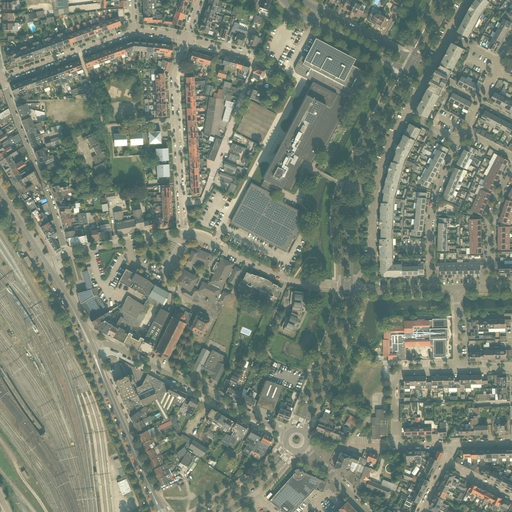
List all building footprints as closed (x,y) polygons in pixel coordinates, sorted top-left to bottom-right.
[(67,0),(56,0),(58,10),(68,8),(68,7),(67,0)] [(177,3),(174,3),(172,2),(171,4),(174,4),(173,5),(186,9),(186,8),(187,8),(188,3),(179,0),(178,3),(177,3)] [(220,4),(221,2),(219,1),(215,0),(208,0),(209,1),(208,4),(221,8),(222,6),(220,4)] [(267,10),(272,12),(274,6),(269,4),(271,1),(268,0),(256,0),(254,7),(259,9),(259,7),(267,10)] [(345,4),(343,9),(347,11),(347,10),(352,12),(356,3),(351,1),(351,2),(346,0),(344,4),(345,4)] [(475,0),(470,7),(470,8),(471,8),(470,10),(469,9),(457,32),(469,38),(471,35),(481,16),(483,13),(492,0),(475,0)] [(19,4),(19,1),(11,2),(3,2),(3,9),(11,9),(11,10),(16,10),(16,5),(19,4)] [(361,16),(362,13),(363,13),(365,10),(361,7),(361,6),(356,3),(352,12),(357,14),(356,16),(360,18),(361,16)] [(176,12),(184,14),(185,12),(185,11),(186,9),(173,5),(173,7),(176,8),(177,8),(176,12)] [(221,19),(221,17),(214,14),(215,12),(206,9),(205,12),(205,14),(221,19)] [(511,10),(508,13),(506,11),(503,14),(511,21),(511,19),(511,10)] [(173,15),(167,13),(166,15),(167,15),(174,17),(182,20),(183,17),(184,17),(184,14),(176,12),(175,15),(173,14),(173,15)] [(368,19),(367,20),(371,22),(372,21),(376,23),(376,24),(381,15),(376,12),(375,14),(371,12),(369,15),(370,16),(368,19)] [(388,24),(390,20),(386,18),(388,14),(383,12),(381,15),(376,24),(381,26),(382,26),(385,28),(388,23),(388,24)] [(15,14),(12,14),(3,14),(3,15),(3,16),(3,17),(3,23),(14,24),(14,23),(14,17),(15,17),(15,14)] [(143,20),(144,20),(144,21),(147,21),(147,23),(162,22),(162,14),(159,15),(144,15),(144,17),(143,18),(143,20)] [(217,21),(221,22),(221,20),(221,19),(205,14),(204,17),(203,20),(211,22),(212,20),(217,21)] [(510,29),(511,25),(511,23),(510,22),(511,21),(503,14),(501,15),(501,17),(501,18),(502,19),(503,20),(501,24),(510,29)] [(263,18),(255,15),(253,22),(261,25),(263,18)] [(164,20),(164,23),(170,24),(171,23),(172,23),(180,26),(182,20),(174,17),(173,21),(164,20)] [(99,25),(102,32),(108,30),(105,22),(104,19),(103,20),(99,21),(98,18),(95,19),(97,22),(98,22),(99,25)] [(112,20),(115,27),(121,25),(120,22),(118,18),(112,20)] [(108,30),(115,27),(112,20),(105,22),(108,30)] [(210,25),(211,22),(203,20),(201,23),(202,23),(201,25),(214,29),(215,27),(210,25)] [(245,37),(246,37),(248,32),(238,28),(239,24),(234,22),(230,31),(238,34),(236,37),(235,37),(234,40),(235,40),(234,44),(235,45),(237,46),(238,45),(238,44),(242,46),(245,37)] [(228,30),(229,26),(222,24),(221,28),(219,33),(220,33),(219,37),(226,38),(228,30)] [(499,28),(508,34),(510,29),(501,24),(499,28)] [(102,32),(99,25),(92,27),(95,34),(102,32)] [(202,32),(207,34),(208,34),(209,31),(213,32),(212,36),(215,37),(217,31),(214,30),(214,29),(201,25),(199,31),(200,31),(202,32)] [(86,29),(89,37),(95,34),(92,27),(86,29)] [(496,33),(505,38),(508,34),(499,28),(496,33)] [(76,41),(82,39),(80,32),(80,31),(79,29),(77,29),(74,30),(72,31),(73,34),(76,41)] [(80,32),(82,39),(89,37),(86,29),(80,31),(80,32)] [(61,31),(59,32),(64,46),(66,45),(69,45),(68,44),(69,44),(67,36),(66,35),(63,36),(61,31)] [(57,48),(58,48),(59,48),(62,47),(61,46),(64,46),(59,32),(56,33),(56,35),(53,36),(55,39),(54,39),(57,48)] [(493,38),(502,43),(505,38),(496,33),(493,38)] [(69,44),(76,41),(73,34),(67,36),(69,44)] [(56,49),(57,48),(54,39),(54,40),(52,35),(49,37),(48,35),(46,36),(51,50),(53,50),(56,49)] [(263,40),(262,40),(257,38),(257,37),(252,35),(252,38),(251,38),(250,42),(250,43),(249,45),(254,46),(254,45),(260,47),(263,40)] [(45,52),(46,52),(46,53),(49,52),(49,51),(51,50),(46,36),(43,37),(44,38),(40,39),(41,41),(45,52)] [(491,42),(500,48),(502,43),(493,38),(491,42)] [(296,240),(299,234),(297,232),(304,220),(297,216),(299,212),(267,195),(273,184),(282,189),(283,187),(292,192),(299,178),(295,176),(301,163),(303,159),(309,163),(310,163),(311,163),(312,163),(312,162),(313,162),(318,151),(320,153),(320,152),(322,153),(341,116),(342,117),(350,101),(346,99),(347,97),(349,98),(353,90),(356,92),(366,73),(352,65),(355,59),(315,39),(305,58),(301,56),(295,67),(295,68),(294,68),(294,69),(294,70),(295,71),(295,72),(296,73),(297,74),(312,82),(285,134),(288,135),(278,154),(275,152),(262,178),(264,180),(260,188),(251,184),(231,223),(236,226),(241,229),(241,228),(285,251),(292,238),(296,240)] [(33,57),(34,56),(35,56),(35,57),(37,56),(38,55),(39,54),(35,43),(34,40),(32,41),(33,47),(30,48),(33,57)] [(500,48),(491,42),(487,40),(485,44),(486,44),(485,46),(489,48),(491,49),(497,53),(500,48)] [(44,53),(45,52),(41,41),(35,43),(39,54),(41,54),(42,54),(44,53)] [(125,52),(129,52),(128,57),(131,58),(132,56),(133,42),(130,43),(129,43),(128,43),(127,44),(125,45),(125,51),(125,52)] [(138,42),(137,42),(136,42),(135,42),(133,42),(132,56),(131,58),(135,58),(136,51),(139,51),(140,42),(138,42)] [(19,43),(20,46),(19,46),(20,49),(17,50),(21,61),(22,61),(23,61),(25,61),(25,60),(27,59),(22,45),(21,43),(19,43)] [(145,58),(145,59),(149,59),(149,52),(153,53),(154,44),(152,44),(151,43),(150,43),(149,43),(147,43),(145,58)] [(430,84),(419,106),(416,112),(426,118),(435,101),(442,104),(441,107),(443,108),(450,94),(446,92),(447,85),(448,85),(447,85),(447,84),(448,81),(446,80),(447,78),(448,77),(449,77),(462,53),(464,49),(452,43),(437,71),(436,70),(435,72),(429,83),(430,84)] [(32,57),(33,57),(30,48),(26,49),(24,44),(22,45),(27,59),(29,58),(30,59),(32,58),(32,57)] [(173,47),(166,45),(164,56),(170,57),(173,47)] [(11,51),(16,63),(18,62),(18,63),(20,62),(21,61),(17,50),(17,49),(14,51),(13,48),(11,46),(9,46),(11,51)] [(112,49),(116,58),(121,56),(118,46),(114,48),(114,49),(112,49)] [(116,58),(112,49),(111,50),(110,49),(107,51),(110,60),(111,62),(116,60),(116,58)] [(12,65),(12,64),(16,63),(11,51),(6,52),(7,55),(6,56),(6,58),(7,58),(9,65),(9,66),(10,66),(11,66),(12,65)] [(103,53),(101,53),(104,62),(110,60),(107,51),(103,52),(103,53)] [(192,52),(189,63),(195,64),(199,54),(192,52)] [(95,55),(98,64),(104,62),(101,53),(99,54),(99,53),(95,55)] [(205,56),(199,54),(195,64),(202,66),(203,64),(205,56)] [(90,58),(93,66),(98,64),(95,55),(91,56),(92,57),(90,58)] [(209,66),(211,57),(205,56),(203,64),(209,66)] [(84,60),(87,68),(93,66),(90,58),(88,58),(88,57),(85,58),(85,59),(84,60)] [(220,64),(222,65),(224,65),(223,71),(219,69),(217,76),(225,79),(227,73),(229,66),(231,58),(224,57),(223,60),(219,59),(218,64),(220,64)] [(237,60),(231,58),(229,66),(227,73),(228,74),(232,73),(233,74),(234,71),(235,68),(237,60)] [(235,68),(234,71),(238,72),(237,74),(238,74),(240,75),(244,62),(237,60),(235,68)] [(82,69),(79,61),(78,62),(78,61),(75,62),(76,63),(74,63),(77,72),(82,69)] [(247,72),(250,63),(244,62),(240,75),(238,74),(237,77),(242,79),(243,75),(244,71),(247,72)] [(72,76),(78,74),(77,72),(74,63),(72,64),(72,63),(68,65),(71,74),(72,76)] [(73,78),(72,76),(71,74),(68,65),(64,66),(64,67),(62,68),(65,76),(66,75),(67,80),(73,78)] [(252,77),(257,79),(258,78),(260,75),(263,77),(266,69),(256,65),(253,73),(252,77)] [(68,82),(67,80),(66,75),(65,76),(62,68),(60,69),(59,68),(58,68),(57,69),(55,70),(58,79),(63,77),(65,83),(68,82)] [(151,69),(151,75),(151,81),(153,81),(164,80),(164,77),(164,75),(164,74),(163,74),(164,71),(158,69),(151,69)] [(60,83),(58,79),(55,70),(54,70),(51,71),(50,72),(54,84),(54,83),(55,85),(60,83)] [(52,84),(54,84),(50,72),(49,72),(46,73),(44,74),(47,83),(48,83),(51,81),(52,84)] [(39,76),(42,84),(42,85),(44,90),(49,88),(48,86),(49,85),(48,83),(47,83),(44,74),(43,74),(40,75),(39,76)] [(87,82),(86,79),(82,80),(80,75),(79,76),(82,85),(87,83),(87,82)] [(39,85),(42,84),(39,76),(38,76),(36,76),(36,77),(33,78),(38,92),(41,91),(39,85)] [(461,77),(457,84),(462,87),(466,79),(461,77)] [(468,77),(467,79),(466,79),(462,87),(467,89),(471,82),(473,79),(468,77)] [(29,79),(28,80),(31,89),(33,88),(35,93),(38,92),(33,78),(31,79),(30,78),(29,79)] [(27,90),(31,89),(28,80),(27,80),(26,80),(24,80),(24,81),(22,82),(27,96),(29,95),(27,90)] [(24,97),(22,98),(23,100),(29,100),(27,96),(22,82),(20,83),(19,82),(17,83),(17,84),(16,84),(19,93),(22,92),(24,97)] [(472,92),(476,84),(471,82),(467,89),(472,92)] [(91,94),(87,83),(82,85),(82,86),(85,93),(85,95),(91,94)] [(19,100),(19,97),(17,97),(16,94),(19,93),(16,84),(15,85),(15,84),(13,85),(12,86),(10,86),(16,100),(19,100)] [(477,94),(481,87),(476,84),(472,92),(477,94)] [(232,96),(233,90),(230,90),(223,88),(221,93),(232,96)] [(246,96),(251,99),(263,104),(265,101),(256,97),(255,97),(257,92),(249,88),(246,96)] [(227,101),(230,102),(232,96),(221,93),(220,99),(227,101)] [(449,101),(454,103),(458,96),(453,93),(449,101)] [(494,93),(490,100),(494,102),(493,104),(494,105),(499,95),(494,93)] [(505,96),(505,95),(500,93),(499,95),(494,105),(499,107),(505,96)] [(458,96),(454,103),(459,106),(463,98),(458,96)] [(499,107),(502,109),(504,110),(510,98),(505,96),(499,107)] [(463,98),(459,106),(464,108),(468,101),(463,98)] [(262,144),(277,115),(251,101),(236,131),(262,144)] [(464,108),(468,111),(472,103),(468,101),(464,108)] [(18,107),(17,107),(19,112),(29,109),(27,103),(23,105),(22,103),(17,103),(18,107)] [(0,120),(10,114),(8,108),(2,112),(0,113),(0,120)] [(21,117),(29,114),(30,117),(33,116),(32,113),(31,113),(29,109),(19,112),(21,117)] [(479,118),(478,120),(485,123),(490,114),(485,111),(481,119),(479,118)] [(13,122),(10,114),(0,120),(0,129),(1,130),(13,122)] [(490,114),(485,123),(489,126),(491,124),(495,116),(490,114)] [(499,119),(495,116),(491,124),(489,126),(494,128),(499,119)] [(30,117),(22,120),(25,130),(27,134),(35,132),(40,130),(42,130),(39,123),(33,125),(32,121),(30,117)] [(494,128),(499,131),(500,129),(504,121),(499,119),(494,128)] [(509,124),(504,121),(500,129),(505,131),(509,124)] [(0,129),(0,137),(5,134),(15,127),(13,122),(1,130),(0,129)] [(421,130),(429,134),(430,132),(421,127),(420,129),(410,124),(407,129),(418,135),(421,130)] [(508,137),(509,134),(510,134),(511,129),(511,125),(509,124),(505,131),(503,134),(508,137)] [(40,130),(35,132),(27,134),(32,148),(40,145),(38,140),(41,139),(42,139),(41,136),(46,134),(44,129),(42,130),(40,130)] [(415,141),(418,135),(407,129),(404,135),(415,141)] [(149,144),(161,144),(161,131),(148,132),(148,133),(145,133),(146,144),(149,144)] [(142,132),(130,133),(130,135),(128,135),(128,140),(130,140),(130,146),(143,145),(143,144),(146,144),(145,133),(142,133),(142,132)] [(96,155),(103,152),(99,142),(97,143),(93,133),(82,138),(83,141),(86,140),(86,139),(87,139),(90,146),(89,147),(89,150),(92,149),(92,148),(93,148),(96,155)] [(113,134),(114,146),(127,146),(126,140),(128,140),(128,135),(126,135),(126,133),(113,134)] [(13,145),(21,140),(18,134),(16,135),(9,140),(1,144),(1,145),(0,145),(0,153),(8,148),(10,147),(13,145)] [(412,147),(415,141),(404,135),(401,141),(412,147)] [(208,159),(214,162),(222,140),(216,138),(208,159)] [(409,152),(412,147),(401,141),(398,146),(409,152)] [(438,150),(446,154),(449,149),(437,143),(435,146),(437,147),(436,149),(438,151),(438,150)] [(230,151),(242,155),(244,149),(232,145),(230,151)] [(467,145),(464,150),(472,154),(474,155),(475,153),(477,154),(479,151),(467,145)] [(21,156),(26,153),(24,146),(18,150),(21,156)] [(406,158),(409,152),(398,146),(395,152),(397,153),(407,158),(408,158),(406,158)] [(12,150),(12,149),(10,147),(8,148),(0,153),(0,160),(10,154),(9,152),(12,150)] [(46,154),(44,151),(47,150),(46,148),(43,148),(34,152),(37,158),(46,154)] [(169,161),(168,148),(155,149),(156,161),(162,161),(162,163),(167,162),(167,161),(169,161)] [(464,149),(462,154),(469,159),(472,154),(464,150),(464,149)] [(436,155),(444,159),(446,154),(438,150),(438,151),(436,155)] [(10,154),(0,160),(0,162),(3,167),(15,159),(14,156),(18,154),(16,151),(10,155),(10,154)] [(106,157),(103,152),(96,155),(92,157),(95,164),(96,164),(97,165),(93,167),(97,175),(107,170),(104,162),(102,163),(101,159),(106,157)] [(42,169),(60,164),(61,164),(57,155),(53,157),(53,155),(50,156),(48,153),(46,154),(37,158),(39,164),(42,169)] [(228,159),(235,162),(236,159),(239,160),(240,157),(230,153),(228,159)] [(405,163),(407,161),(407,158),(397,153),(397,155),(395,155),(393,160),(395,160),(394,162),(391,162),(382,193),(385,193),(385,195),(383,195),(383,201),(385,201),(385,203),(381,203),(379,229),(383,229),(383,231),(381,231),(381,236),(382,236),(382,239),(379,239),(380,261),(381,261),(381,264),(389,264),(393,264),(392,263),(392,239),(393,239),(393,235),(393,233),(393,229),(392,229),(394,204),(395,204),(395,201),(396,199),(396,196),(395,196),(403,165),(405,166),(405,163)] [(508,161),(498,155),(494,153),(492,158),(495,160),(505,166),(508,161)] [(467,163),(469,159),(462,154),(459,159),(467,163)] [(436,155),(433,160),(441,164),(444,159),(436,155)] [(25,161),(26,161),(24,158),(17,162),(15,159),(3,167),(6,173),(25,162),(25,161)] [(467,163),(459,159),(457,164),(467,170),(469,165),(467,163)] [(433,160),(431,165),(439,169),(441,164),(433,160)] [(495,160),(493,165),(503,171),(505,166),(495,160)] [(6,173),(7,174),(10,178),(19,173),(21,172),(19,169),(26,165),(25,163),(26,163),(25,162),(6,173)] [(157,177),(170,177),(169,164),(167,164),(167,162),(162,163),(162,165),(156,165),(157,177)] [(236,168),(224,163),(223,167),(227,168),(226,172),(232,174),(233,171),(235,171),(236,168)] [(431,165),(428,170),(436,174),(439,169),(431,165)] [(493,165),(490,171),(500,176),(503,171),(493,165)] [(453,173),(461,176),(464,177),(467,171),(464,170),(463,171),(455,168),(453,173)] [(25,169),(25,170),(21,172),(19,173),(10,178),(13,184),(26,177),(29,175),(25,169)] [(487,176),(497,181),(500,176),(490,171),(487,169),(484,174),(487,176)] [(428,170),(426,174),(433,179),(436,174),(428,170)] [(28,191),(31,189),(40,183),(34,171),(29,175),(26,177),(29,182),(32,180),(33,183),(28,187),(28,188),(27,189),(28,191)] [(221,181),(230,184),(231,181),(233,177),(220,172),(219,176),(222,177),(221,181)] [(453,173),(451,178),(459,181),(461,176),(453,173)] [(431,183),(433,179),(426,174),(423,179),(431,183)] [(487,176),(484,181),(495,186),(497,181),(487,176)] [(13,184),(17,189),(24,185),(29,182),(26,177),(13,184)] [(428,188),(431,183),(423,179),(419,177),(417,182),(428,188)] [(449,183),(457,186),(459,181),(451,178),(449,183)] [(228,185),(216,180),(214,185),(225,190),(228,185)] [(495,186),(484,181),(482,186),(491,191),(492,191),(495,186)] [(43,190),(40,183),(31,189),(35,195),(43,190)] [(237,186),(231,183),(227,192),(232,195),(237,186)] [(447,188),(455,191),(457,186),(449,183),(447,188)] [(67,186),(66,184),(58,186),(50,188),(52,192),(66,191),(67,190),(68,190),(70,190),(70,186),(67,186)] [(24,185),(17,189),(21,195),(28,191),(27,189),(24,185)] [(482,186),(481,188),(480,189),(478,195),(488,199),(491,194),(489,193),(491,191),(482,186)] [(199,193),(199,190),(200,190),(200,187),(191,187),(192,198),(200,197),(202,193),(199,193)] [(455,191),(447,188),(444,193),(445,193),(453,196),(455,197),(456,197),(457,192),(455,191)] [(70,190),(68,190),(67,190),(66,191),(52,192),(54,198),(62,197),(69,196),(71,195),(70,190)] [(21,195),(23,200),(24,201),(31,197),(32,197),(28,191),(21,195)] [(453,196),(445,193),(443,198),(455,203),(456,200),(454,199),(455,197),(453,196)] [(478,195),(475,200),(486,205),(488,199),(478,195)] [(56,204),(65,204),(64,201),(68,201),(68,202),(70,202),(69,196),(62,197),(54,198),(56,204)] [(31,197),(24,201),(28,207),(34,203),(36,202),(35,199),(33,200),(31,197)] [(475,200),(473,205),(484,210),(486,205),(475,200)] [(41,206),(46,213),(50,211),(47,202),(41,206)] [(28,207),(31,212),(39,208),(39,207),(38,205),(36,206),(34,203),(28,207)] [(471,211),(481,215),(484,210),(473,205),(471,211)] [(39,208),(31,212),(34,217),(41,212),(39,208)] [(114,212),(118,235),(134,232),(134,231),(144,229),(144,230),(150,229),(149,221),(149,218),(143,219),(141,209),(132,210),(133,215),(124,216),(122,211),(114,212)] [(511,220),(511,219),(511,213),(503,211),(501,216),(511,220)] [(37,222),(44,217),(41,212),(34,217),(37,222)] [(501,222),(500,223),(500,225),(506,225),(506,224),(510,225),(511,220),(501,216),(499,222),(501,222)] [(44,217),(37,222),(40,227),(49,222),(48,222),(45,217),(45,218),(44,217)] [(63,226),(71,225),(71,222),(75,221),(76,222),(79,221),(78,217),(74,218),(62,220),(63,226)] [(52,227),(55,225),(53,219),(48,222),(49,222),(40,227),(43,232),(52,227)] [(56,232),(55,225),(52,227),(43,232),(47,238),(56,232)] [(105,232),(101,232),(100,226),(97,226),(97,227),(98,231),(99,238),(100,242),(107,241),(105,232)] [(91,232),(92,239),(99,238),(98,231),(97,227),(94,228),(95,231),(91,232)] [(81,235),(80,229),(65,232),(66,238),(82,235),(81,235)] [(56,253),(61,250),(56,232),(47,238),(56,253)] [(87,244),(85,234),(82,235),(66,238),(68,246),(70,247),(87,244)] [(193,248),(188,261),(206,268),(209,260),(212,261),(214,257),(211,256),(211,255),(193,248)] [(33,265),(27,256),(23,258),(29,267),(33,265)] [(210,282),(222,287),(227,277),(230,278),(228,283),(233,286),(241,270),(235,267),(234,270),(231,269),(233,264),(221,258),(219,263),(216,262),(211,271),(214,273),(210,282)] [(269,260),(268,263),(266,266),(272,269),(275,263),(269,260)] [(484,268),(484,262),(475,262),(475,274),(481,274),(480,268),(484,268)] [(496,269),(499,269),(499,273),(503,273),(503,275),(505,275),(504,264),(504,262),(496,262),(496,269)] [(446,263),(436,263),(437,269),(440,269),(440,275),(446,274),(446,263)] [(382,271),(382,276),(389,276),(389,264),(381,264),(381,268),(380,268),(380,271),(382,271)] [(133,273),(126,269),(119,282),(126,285),(128,287),(135,290),(138,292),(145,296),(148,297),(155,285),(151,283),(145,279),(144,281),(135,274),(133,273)] [(93,289),(88,270),(82,272),(87,290),(78,293),(80,304),(81,304),(90,319),(106,309),(97,294),(98,293),(96,288),(93,289)] [(177,284),(185,288),(190,291),(193,288),(198,278),(183,270),(176,283),(177,284)] [(246,272),(244,278),(241,277),(239,281),(242,282),(246,284),(246,285),(250,287),(251,286),(255,276),(252,274),(252,273),(251,273),(251,274),(246,272)] [(251,286),(259,290),(265,279),(261,277),(261,276),(260,276),(260,277),(255,275),(255,276),(251,286)] [(259,290),(268,294),(273,284),(273,283),(269,281),(269,280),(268,280),(265,279),(259,290)] [(222,288),(222,287),(210,282),(209,285),(221,290),(222,290),(222,288)] [(204,285),(202,284),(198,292),(216,301),(216,300),(218,301),(218,302),(224,305),(230,294),(223,291),(222,293),(220,292),(221,290),(209,285),(205,283),(204,285)] [(281,295),(279,294),(281,288),(277,286),(277,285),(273,284),(268,294),(268,295),(272,297),(272,296),(277,298),(279,299),(281,295)] [(155,285),(148,297),(144,304),(148,306),(150,303),(160,308),(169,293),(155,285)] [(190,291),(185,288),(182,293),(192,299),(198,290),(193,288),(190,291)] [(294,292),(291,292),(290,300),(301,301),(302,299),(303,299),(303,295),(303,294),(303,293),(302,293),(302,292),(301,292),(294,291),(294,292)] [(144,305),(128,296),(125,302),(141,311),(141,310),(144,305)] [(301,314),(302,305),(301,305),(301,303),(301,301),(290,300),(290,304),(292,304),(292,310),(292,311),(301,314)] [(112,337),(123,343),(129,332),(131,328),(132,326),(134,323),(135,321),(137,318),(138,316),(139,313),(141,311),(125,302),(118,315),(120,316),(120,317),(120,316),(123,318),(112,337)] [(149,307),(148,306),(144,304),(144,305),(141,310),(146,313),(149,307)] [(170,357),(170,356),(171,353),(172,353),(171,352),(173,349),(174,350),(174,349),(176,346),(175,345),(177,342),(178,342),(177,342),(178,338),(179,339),(179,338),(180,335),(181,335),(183,332),(183,331),(182,331),(184,328),(185,328),(184,327),(185,324),(186,324),(187,324),(189,320),(192,314),(186,311),(186,309),(181,307),(179,312),(175,310),(172,317),(171,316),(171,317),(172,317),(170,320),(169,320),(170,321),(168,324),(168,323),(167,324),(166,327),(166,328),(165,331),(164,331),(165,332),(163,335),(162,334),(162,335),(163,335),(161,338),(160,338),(158,341),(159,341),(158,342),(159,342),(158,345),(157,345),(157,346),(155,349),(156,350),(155,352),(155,353),(158,355),(158,356),(163,359),(164,357),(167,359),(168,359),(169,356),(170,357)] [(149,356),(151,351),(154,345),(164,322),(169,313),(160,308),(156,317),(148,330),(145,336),(137,350),(149,356)] [(190,328),(203,335),(209,322),(210,320),(207,318),(206,320),(201,318),(203,313),(199,311),(197,315),(196,315),(193,322),(189,320),(187,324),(191,326),(190,328)] [(296,322),(297,322),(301,314),(292,311),(292,313),(291,312),(289,318),(286,317),(285,320),(295,325),(296,322)] [(105,319),(103,318),(110,314),(108,312),(91,321),(95,326),(105,319)] [(120,317),(115,325),(116,326),(115,327),(112,325),(106,334),(112,337),(123,318),(120,316),(120,317)] [(100,331),(110,320),(107,318),(105,319),(95,326),(100,331)] [(388,355),(388,360),(397,360),(397,359),(405,359),(405,348),(409,348),(409,346),(415,346),(418,346),(418,347),(426,347),(426,346),(430,346),(430,342),(436,342),(436,337),(431,337),(429,337),(429,334),(436,334),(436,330),(435,330),(435,325),(430,325),(430,320),(425,321),(425,319),(417,320),(417,321),(404,321),(404,326),(389,326),(389,331),(384,331),(384,340),(383,340),(383,355),(388,355)] [(505,320),(505,319),(499,320),(500,331),(505,331),(505,326),(511,325),(511,322),(505,323),(505,320)] [(106,334),(112,325),(113,322),(110,320),(100,331),(106,334)] [(292,332),(293,332),(294,328),(294,327),(295,325),(285,320),(281,328),(283,329),(283,330),(290,333),(291,333),(292,333),(292,332)] [(478,329),(477,320),(472,320),(472,322),(469,322),(470,329),(472,329),(472,332),(478,332),(478,329)] [(133,338),(129,346),(130,346),(137,350),(145,336),(148,330),(144,328),(139,333),(136,339),(136,338),(135,339),(134,339),(133,338)] [(129,346),(133,338),(130,337),(132,334),(129,332),(123,343),(129,346)] [(500,350),(500,359),(506,359),(506,356),(506,353),(511,352),(511,351),(511,350),(503,350),(503,348),(500,348),(500,350)] [(212,378),(217,381),(225,366),(227,362),(227,358),(225,357),(212,350),(211,352),(203,349),(201,353),(193,368),(199,371),(200,368),(213,375),(212,378)] [(481,359),(484,359),(484,352),(476,353),(476,361),(481,361),(481,359)] [(128,375),(123,362),(119,364),(124,377),(128,375)] [(228,387),(225,394),(231,397),(234,389),(237,383),(238,379),(238,378),(240,375),(234,372),(230,380),(225,382),(227,386),(228,387)] [(114,381),(120,395),(123,401),(137,395),(138,394),(153,388),(150,381),(156,379),(147,374),(141,385),(137,387),(133,379),(134,377),(133,375),(131,374),(128,376),(128,375),(124,377),(114,381)] [(482,375),(476,375),(476,384),(485,384),(485,378),(482,378),(482,375)] [(502,375),(495,375),(495,383),(498,383),(507,383),(507,377),(502,377),(502,375)] [(438,376),(432,376),(432,379),(429,379),(429,389),(438,389),(438,388),(438,376)] [(448,376),(449,388),(457,388),(457,378),(454,378),(454,376),(448,376)] [(460,388),(460,385),(466,384),(465,376),(460,376),(460,378),(457,378),(457,388),(460,388)] [(401,383),(402,389),(410,389),(410,386),(410,377),(404,377),(404,383),(401,383)] [(426,379),(426,377),(421,377),(421,385),(421,389),(429,388),(429,389),(429,379),(426,379)] [(170,386),(156,379),(150,381),(153,388),(157,397),(169,389),(170,386)] [(256,405),(273,411),(283,386),(266,380),(256,405)] [(241,385),(237,383),(234,389),(231,397),(239,401),(242,393),(244,388),(246,383),(243,382),(241,385)] [(173,403),(180,391),(170,386),(169,389),(157,397),(154,400),(159,410),(166,421),(166,422),(170,420),(169,418),(166,414),(171,406),(173,403)] [(130,418),(147,404),(154,400),(157,397),(153,388),(138,394),(137,395),(139,399),(140,402),(135,404),(136,404),(126,409),(130,418)] [(252,389),(249,388),(245,395),(242,393),(239,401),(244,404),(252,389)] [(251,398),(255,390),(252,389),(244,404),(250,406),(251,405),(254,406),(257,401),(254,400),(254,399),(251,398)] [(173,403),(176,405),(179,406),(187,395),(180,391),(173,403)] [(123,401),(126,409),(136,404),(135,404),(134,401),(139,399),(137,395),(123,401)] [(186,417),(188,418),(190,419),(199,401),(191,397),(187,405),(191,407),(186,417)] [(280,408),(277,416),(282,418),(290,399),(287,398),(282,409),(280,408)] [(288,420),(291,412),(289,411),(291,404),(293,400),(290,399),(282,418),(288,420)] [(148,410),(150,408),(148,405),(147,404),(130,418),(133,424),(140,421),(147,417),(144,413),(148,410)] [(212,407),(207,415),(209,417),(211,414),(213,415),(216,410),(212,407)] [(340,417),(342,411),(334,408),(332,414),(340,417)] [(475,435),(481,434),(488,434),(488,425),(478,425),(477,416),(479,415),(478,410),(478,408),(474,408),(474,418),(475,435)] [(384,416),(384,409),(375,409),(375,417),(371,417),(371,438),(380,438),(380,436),(388,436),(388,416),(384,416)] [(207,421),(208,422),(209,423),(211,424),(212,424),(207,431),(200,441),(199,444),(207,449),(208,447),(215,436),(210,433),(215,424),(222,414),(216,410),(213,415),(211,414),(209,417),(207,421)] [(321,417),(321,418),(316,430),(324,433),(328,421),(330,415),(324,413),(322,418),(321,417)] [(220,427),(221,428),(222,425),(227,418),(225,417),(225,416),(222,414),(215,424),(220,427)] [(356,419),(351,415),(347,421),(356,426),(359,421),(356,419)] [(133,424),(137,433),(146,429),(145,426),(154,422),(152,420),(155,418),(154,416),(151,417),(151,416),(147,417),(140,421),(133,424)] [(226,431),(227,430),(233,422),(232,421),(232,420),(230,419),(229,419),(227,418),(222,425),(221,428),(219,430),(221,431),(222,429),(226,431)] [(243,423),(235,419),(230,426),(235,429),(230,436),(225,433),(222,438),(230,442),(233,438),(243,423)] [(331,436),(334,428),(335,426),(333,425),(334,423),(328,421),(324,433),(326,434),(325,435),(326,436),(326,437),(328,438),(329,435),(331,436)] [(171,422),(159,427),(158,427),(160,430),(172,424),(171,422)] [(247,427),(248,426),(243,423),(233,438),(236,439),(241,432),(243,433),(245,435),(249,428),(247,427)] [(439,436),(447,436),(446,423),(440,423),(440,428),(438,428),(438,434),(439,436)] [(158,427),(157,426),(157,425),(156,426),(146,431),(138,435),(141,443),(149,439),(149,437),(160,431),(158,427)] [(341,431),(340,430),(341,426),(339,425),(338,427),(335,426),(334,428),(331,436),(333,436),(333,438),(336,439),(336,438),(338,438),(341,431)] [(457,428),(457,432),(460,432),(460,435),(469,435),(469,427),(465,427),(465,425),(459,425),(457,428)] [(348,435),(349,433),(350,431),(347,431),(348,428),(344,427),(342,431),(341,431),(338,438),(346,441),(348,435)] [(263,433),(253,428),(248,436),(246,440),(248,441),(247,442),(248,442),(243,451),(249,455),(251,451),(254,446),(263,433)] [(272,438),(266,435),(264,434),(258,448),(254,446),(251,451),(259,455),(263,448),(267,450),(269,445),(269,446),(273,438),(272,438)] [(189,438),(186,443),(185,445),(189,447),(189,448),(193,451),(192,453),(201,458),(202,456),(207,449),(199,444),(193,440),(189,438)] [(150,440),(142,444),(145,452),(153,448),(150,440)] [(158,449),(157,446),(154,447),(153,448),(145,452),(149,460),(156,457),(160,456),(161,455),(158,449)] [(179,457),(179,458),(184,456),(186,451),(184,447),(177,453),(179,457)] [(499,449),(497,450),(491,450),(492,461),(497,461),(497,463),(500,463),(499,449)] [(481,459),(481,465),(480,468),(476,466),(474,471),(480,474),(483,468),(484,465),(485,465),(485,460),(484,460),(484,450),(477,450),(477,459),(478,459),(481,459)] [(491,460),(491,461),(490,461),(490,465),(493,465),(492,461),(491,450),(484,450),(484,460),(485,460),(491,460)] [(415,460),(415,451),(406,452),(407,465),(410,465),(410,460),(415,460)] [(421,461),(436,468),(440,461),(431,458),(429,462),(424,459),(426,455),(425,454),(425,451),(422,451),(421,461)] [(431,458),(440,461),(444,453),(443,452),(443,451),(433,451),(431,454),(427,452),(426,455),(431,458)] [(187,452),(178,465),(182,467),(184,464),(187,466),(194,456),(191,454),(190,454),(187,452)] [(351,457),(341,453),(335,468),(344,472),(343,475),(353,485),(358,479),(360,481),(360,479),(365,466),(367,460),(370,454),(364,452),(362,458),(352,454),(351,457)] [(378,456),(370,453),(370,454),(367,460),(376,463),(378,456)] [(149,460),(152,468),(158,465),(163,463),(161,460),(160,456),(156,457),(149,460)] [(155,474),(168,469),(175,466),(179,463),(178,461),(177,458),(172,461),(173,463),(169,465),(168,463),(153,469),(155,474)] [(196,464),(196,463),(193,461),(188,467),(189,468),(192,470),(194,467),(196,464)] [(426,468),(424,471),(425,471),(422,477),(429,481),(432,474),(433,475),(436,468),(421,461),(421,462),(421,465),(422,465),(426,468)] [(365,466),(360,479),(368,483),(366,488),(388,497),(391,490),(395,491),(399,482),(393,479),(391,483),(383,479),(381,485),(369,480),(369,481),(367,480),(372,469),(365,466)] [(485,469),(483,468),(480,474),(489,479),(492,473),(485,469)] [(170,473),(168,469),(155,474),(157,480),(165,476),(168,474),(170,473)] [(495,473),(493,471),(492,473),(489,479),(494,482),(498,474),(499,472),(500,470),(498,469),(495,473)] [(233,477),(236,479),(239,475),(240,476),(242,473),(238,470),(233,477)] [(269,501),(270,502),(270,501),(281,511),(294,511),(307,498),(315,489),(320,491),(321,491),(319,490),(323,481),(325,482),(325,481),(300,471),(299,471),(298,471),(297,471),(296,472),(269,501)] [(417,477),(410,474),(404,472),(402,477),(411,481),(416,482),(417,477)] [(454,477),(455,475),(449,472),(447,472),(445,477),(458,484),(460,480),(454,477)] [(505,473),(504,472),(503,472),(501,476),(498,474),(494,482),(500,484),(505,473)] [(172,478),(170,473),(168,474),(165,476),(157,480),(160,486),(168,483),(167,481),(172,478)] [(508,474),(505,473),(500,484),(505,487),(509,479),(506,478),(508,474)] [(422,478),(421,477),(419,480),(421,480),(419,484),(426,487),(430,481),(429,481),(422,477),(422,478)] [(451,484),(458,487),(459,488),(460,485),(459,484),(458,484),(445,477),(442,483),(450,487),(451,484)] [(126,479),(117,483),(122,495),(131,491),(126,479)] [(353,485),(361,492),(365,488),(366,488),(368,483),(360,479),(360,481),(358,479),(353,485)] [(410,486),(424,492),(426,487),(419,484),(418,486),(412,483),(411,484),(410,486)] [(450,487),(442,483),(439,489),(455,497),(456,497),(457,495),(448,490),(450,487)] [(465,496),(467,497),(470,499),(473,493),(477,486),(472,483),(465,496)] [(421,498),(424,492),(410,486),(409,488),(408,491),(414,494),(421,498)] [(473,493),(470,499),(469,501),(472,502),(473,500),(475,494),(478,496),(482,489),(477,486),(473,493)] [(436,496),(443,499),(445,496),(453,500),(455,497),(439,489),(436,496)] [(481,504),(487,491),(482,489),(478,496),(477,498),(477,499),(480,500),(478,503),(481,504)] [(409,497),(409,498),(412,499),(411,500),(412,500),(418,504),(421,498),(414,494),(408,491),(407,493),(410,495),(409,497)] [(492,494),(488,492),(487,491),(481,504),(483,505),(485,499),(488,501),(492,494)] [(491,509),(492,507),(494,504),(493,503),(497,496),(492,494),(488,501),(491,502),(489,508),(491,509)] [(433,502),(448,509),(448,507),(449,506),(442,503),(444,499),(443,499),(436,496),(433,502)] [(496,511),(500,504),(501,502),(502,499),(497,496),(493,503),(494,504),(492,507),(494,508),(494,510),(496,511)] [(500,504),(502,505),(508,509),(511,503),(504,500),(502,499),(501,502),(500,504)] [(357,511),(347,502),(339,509),(342,511),(357,511)] [(431,509),(436,511),(437,511),(439,509),(444,511),(453,511),(450,510),(448,509),(433,502),(430,507),(431,509)]
